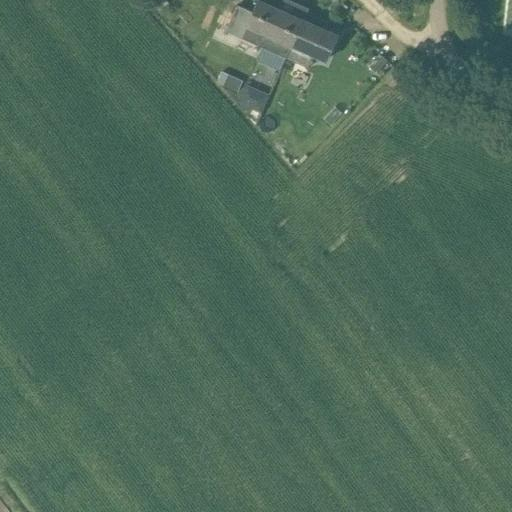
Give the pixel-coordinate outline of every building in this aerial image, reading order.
[(236,5),(225,30),(241,37),(262,46),(279,8),(259,0),(257,0),(252,12),(236,5)] [(279,8),(262,46),(286,57),(291,45),(302,19),(279,8)] [(302,19),(291,45),(324,60),(336,34),(302,19)] [(221,72),(216,83),(237,93),(242,81),(221,72)] [(263,111),(270,93),(248,85),(242,103),(263,111)]
